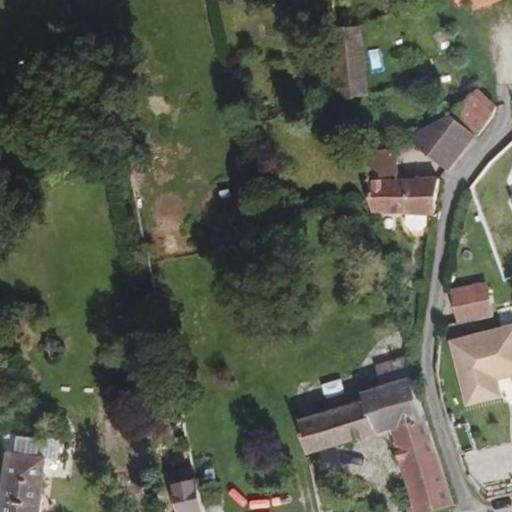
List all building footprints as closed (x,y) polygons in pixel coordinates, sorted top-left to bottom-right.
[(471,0),(477,13),(509,0),(471,0)] [(360,25),(332,28),(341,94),(367,92),(360,25)] [(446,114),(476,131),(480,131),(494,114),(494,101),(479,84),(446,114)] [(437,129),(469,145),(476,131),(446,114),(437,129)] [(437,129),(424,130),(415,148),(456,170),(469,145),(437,129)] [(379,154),(379,201),(378,215),(410,216),(431,216),(439,216),(438,180),(410,179),(409,155),(379,154)] [(424,232),(432,226),(431,216),(410,216),(410,226),(417,232),(424,232)] [(498,318),(491,287),(459,294),(465,324),(498,318)] [(468,405),(507,395),(503,379),(511,376),(511,321),(450,338),(468,405)] [(408,371),(405,360),(375,369),(378,381),(408,371)] [(436,511),(450,509),(408,371),(378,381),(381,391),(363,397),(365,404),(375,439),(392,433),(418,511),(436,511)] [(365,404),(300,425),(307,460),(375,439),(365,404)] [(14,464),(13,470),(6,511),(43,511),(51,470),(43,467),(46,446),(38,444),(39,439),(33,439),(33,442),(29,442),(30,435),(23,434),(17,464),(14,464)] [(184,511),(205,511),(200,488),(180,491),(184,511)]
